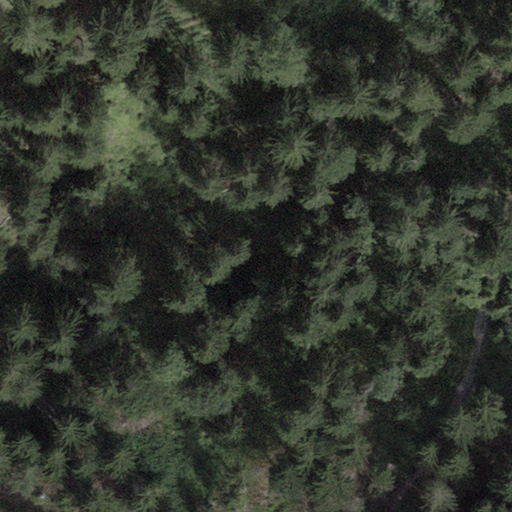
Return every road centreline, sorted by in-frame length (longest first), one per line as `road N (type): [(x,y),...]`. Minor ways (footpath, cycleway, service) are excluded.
road 1 (track): [(0,85),(260,0)]
road 2 (track): [(137,511),(140,491),(126,459),(0,376)]
